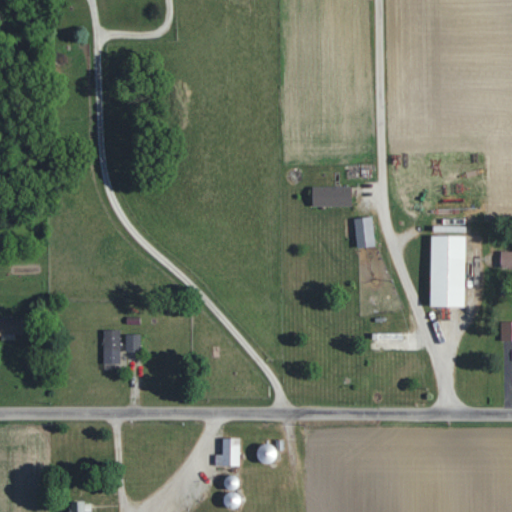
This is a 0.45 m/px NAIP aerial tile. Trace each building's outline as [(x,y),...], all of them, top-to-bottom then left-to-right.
[(351,186),(312,187),(312,207),(351,206),(351,186)] [(358,248),(375,246),(371,216),(353,219),(358,248)] [(430,306),(465,307),(466,237),(431,236),(430,306)] [(511,251),(500,252),(500,268),(511,267),(511,251)] [(22,335),(23,320),(0,319),(0,340),(2,341),(2,334),(22,335)] [(511,321),(501,322),(500,341),(511,340),(511,321)] [(103,330),(104,364),(120,364),(120,330),(103,330)] [(126,351),(141,351),(140,334),(126,334),(126,351)]
